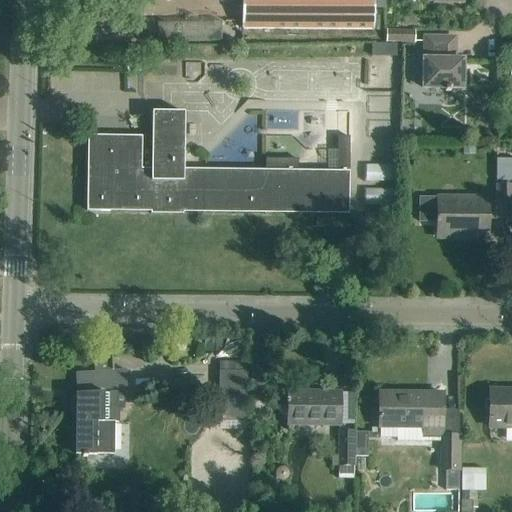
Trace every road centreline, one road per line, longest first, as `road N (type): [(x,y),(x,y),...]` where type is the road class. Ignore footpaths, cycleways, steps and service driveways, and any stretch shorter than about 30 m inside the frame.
road 1 (residential): [(14,312),(511,317)]
road 2 (tertiary): [(14,312),(20,114)]
road 3 (tertiary): [(6,510),(12,362)]
